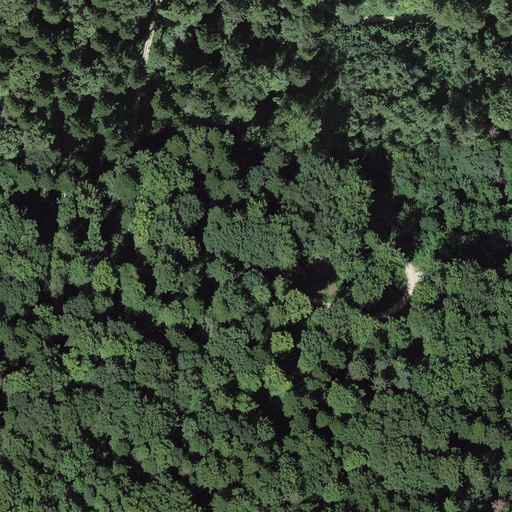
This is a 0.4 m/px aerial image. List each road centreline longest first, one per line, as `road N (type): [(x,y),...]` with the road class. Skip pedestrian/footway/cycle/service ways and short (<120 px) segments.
road 1 (track): [(417,273),(374,246),(216,208),(144,162),(135,104),(161,0)]
road 2 (track): [(417,273),(402,308),(373,317),(252,278),(206,272),(0,269)]
road 3 (track): [(308,0),(372,19),(511,8)]
